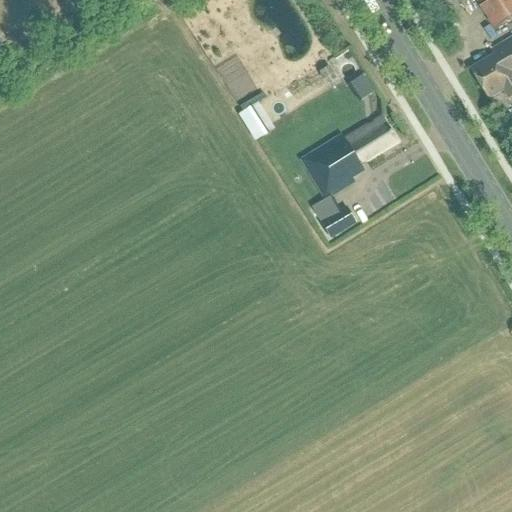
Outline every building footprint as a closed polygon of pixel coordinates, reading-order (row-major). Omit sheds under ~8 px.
[(511,0),(474,0),(493,32),(511,21),(511,0)] [(511,39),(499,47),(511,69),(511,39)] [(494,57),(469,71),(486,102),(502,93),(507,102),(511,98),(511,69),(499,47),(491,52),(494,57)] [(276,132),(291,123),(276,96),(260,105),(276,132)] [(341,137),(299,162),(324,203),(355,185),(352,180),(363,174),(359,167),(396,144),(382,120),(344,143),(341,137)] [(339,214),(322,225),(331,240),(355,226),(349,215),(342,219),(339,214)]
